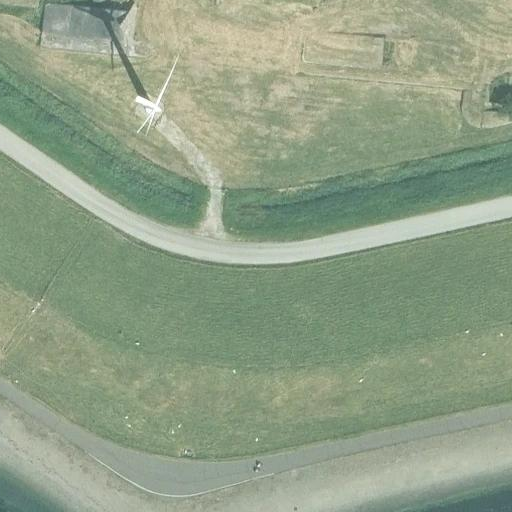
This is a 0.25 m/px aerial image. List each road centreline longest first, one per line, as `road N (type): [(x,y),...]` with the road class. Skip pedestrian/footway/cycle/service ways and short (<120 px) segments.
road 1 (unclassified): [(511,206),(285,253),(227,254),(143,231),(0,133)]
road 2 (track): [(211,250),(209,168),(166,127)]
